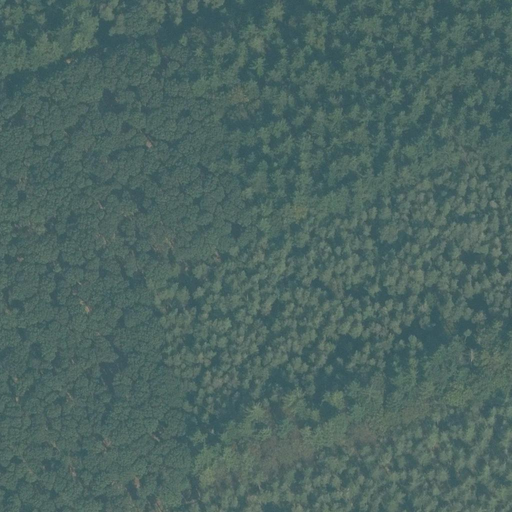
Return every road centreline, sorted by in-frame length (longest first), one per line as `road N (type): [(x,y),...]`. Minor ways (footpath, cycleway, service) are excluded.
road 1 (track): [(164,511),(511,390)]
road 2 (track): [(0,106),(321,0)]
